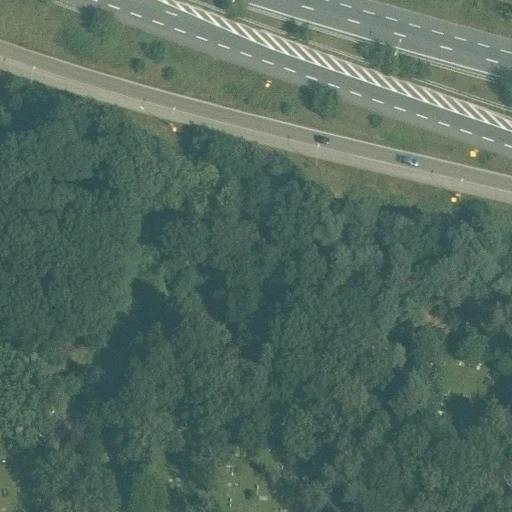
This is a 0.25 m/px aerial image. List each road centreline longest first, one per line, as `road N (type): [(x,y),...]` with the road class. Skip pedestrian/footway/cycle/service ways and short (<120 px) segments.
road 1 (primary): [(0,48),(277,129),(511,185)]
road 2 (primary): [(125,0),(511,139)]
road 3 (primary): [(511,67),(279,0)]
